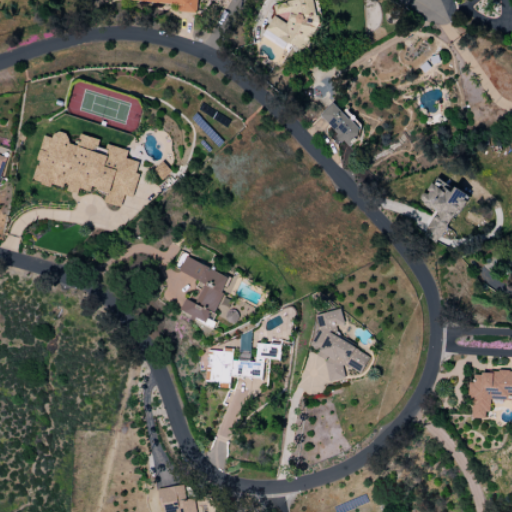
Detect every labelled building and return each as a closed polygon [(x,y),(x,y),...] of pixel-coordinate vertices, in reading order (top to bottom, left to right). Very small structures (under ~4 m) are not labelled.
[(124,0),(125,0),(179,4),(179,12),(198,13),(198,0),(124,0)] [(274,43),(286,41),(287,48),(308,44),(307,38),(316,36),(314,27),(319,26),(315,0),(296,0),(268,4),(274,43)] [(320,115),(341,137),(347,144),(364,128),(346,109),(343,112),(333,103),(320,115)] [(35,182),(68,188),(68,191),(80,193),(80,190),(91,191),(91,189),(107,191),(105,203),(121,206),(123,195),(134,197),(138,174),(137,174),(139,161),(127,159),(129,149),(102,145),(103,139),(81,135),(79,146),(68,144),(69,137),(43,133),(35,182)] [(0,184),(0,185),(8,156),(0,153),(0,184)] [(171,171),(162,163),(154,172),(164,180),(171,171)] [(436,210),(423,236),(440,244),(466,192),(456,187),(452,194),(431,183),(422,203),(436,210)] [(230,277),(186,256),(178,271),(204,283),(195,303),(185,299),(180,311),(209,325),(215,314),(232,322),(233,320),(225,316),(232,301),(222,296),(230,277)] [(316,315),(319,329),(309,346),(317,350),(318,357),(325,360),(329,382),(346,379),(343,366),(347,365),(361,373),(371,356),(338,337),(335,326),(345,324),(342,309),(316,315)] [(256,362),(232,361),(233,351),(208,349),(206,381),(220,382),(220,387),(230,388),(231,376),(264,378),(265,359),(281,360),(282,345),(257,344),(256,362)] [(511,372),(475,372),(475,383),(471,382),(470,418),(488,419),(489,399),(508,400),(508,397),(511,396),(511,372)]
